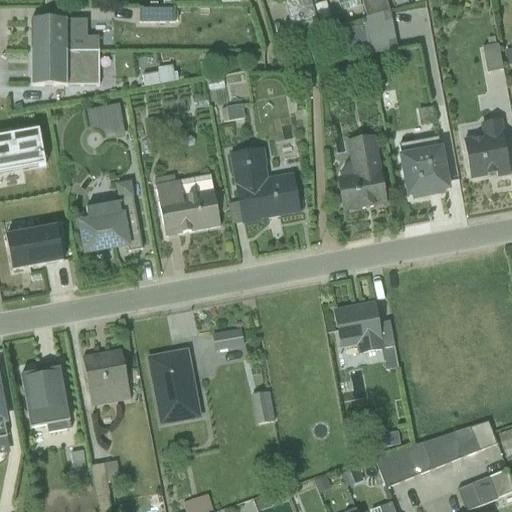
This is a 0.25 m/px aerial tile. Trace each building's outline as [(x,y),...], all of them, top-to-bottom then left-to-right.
[(296,0),(271,0),(277,30),(301,26),(296,0)] [(348,0),(353,24),(332,28),(335,44),(361,40),(362,46),(380,43),(373,2),(382,0),(348,0)] [(125,9),(125,21),(160,21),(160,8),(125,9)] [(402,9),(385,9),(385,24),(403,24),(402,9)] [(37,24),(37,55),(101,56),(101,24),(37,24)] [(468,51),(473,72),(511,64),(507,42),(468,51)] [(36,88),(101,88),(101,56),(37,55),(36,88)] [(160,67),(145,68),(146,84),(161,84),(160,67)] [(405,108),(407,127),(433,124),(431,105),(405,108)] [(78,139),(112,134),(109,106),(74,111),(78,139)] [(228,110),(209,110),(209,123),(229,122),(228,110)] [(475,187),(511,180),(511,161),(505,123),(482,127),(484,139),(466,142),(475,187)] [(36,136),(0,143),(0,178),(43,170),(36,136)] [(345,216),(395,207),(390,179),(384,180),(377,141),(349,147),(351,165),(346,168),(341,175),(338,183),(345,216)] [(413,203),(457,193),(447,149),(404,158),(413,203)] [(245,227),(305,216),(299,178),(272,183),(266,151),(233,157),(245,227)] [(166,244),(226,233),(219,195),(186,201),(183,186),(156,191),(166,244)] [(88,262),(138,252),(128,205),(79,215),(88,262)] [(55,233),(4,243),(10,278),(62,268),(55,233)] [(361,359),(391,354),(382,304),(333,313),(340,351),(359,348),(361,359)] [(200,352),(229,353),(230,336),(201,335),(200,352)] [(161,430),(204,422),(191,354),(148,363),(161,430)] [(93,412),(134,404),(125,355),(84,363),(93,412)] [(33,431),(77,421),(65,372),(21,382),(33,431)] [(0,429),(15,426),(4,373),(0,373),(0,429)] [(253,392),(237,396),(244,427),(260,423),(253,392)] [(374,485),(482,448),(474,422),(365,459),(374,485)] [(327,452),(304,456),(307,471),(330,467),(327,452)] [(59,469),(70,468),(69,454),(58,454),(59,469)] [(450,511),(503,493),(495,470),(442,487),(450,511)] [(171,511),(197,511),(190,497),(169,506),(171,511)]
